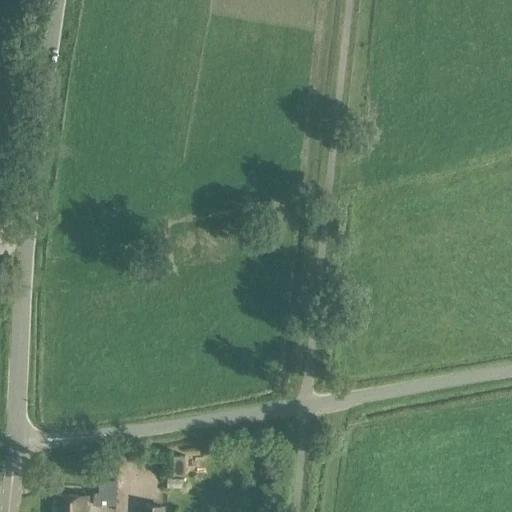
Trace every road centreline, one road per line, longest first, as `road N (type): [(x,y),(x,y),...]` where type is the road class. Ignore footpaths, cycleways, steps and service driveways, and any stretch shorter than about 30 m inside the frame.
road 1 (unclassified): [(14,445),(511,369)]
road 2 (unclassified): [(14,445),(22,278),(57,0)]
